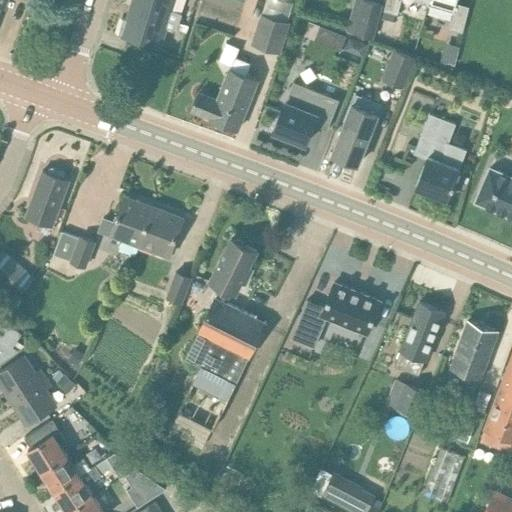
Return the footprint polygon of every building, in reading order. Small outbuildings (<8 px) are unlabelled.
[(132,0),(131,5),(179,20),(181,13),(171,10),(173,0),(132,0)] [(372,0),(354,0),(345,30),(373,38),(383,3),(372,0)] [(386,0),(384,10),(397,14),(400,0),(386,0)] [(455,2),(449,28),(462,31),(468,5),(455,2)] [(131,5),(127,18),(123,16),(118,33),(159,46),(165,26),(176,30),(177,28),(186,31),(188,24),(179,21),(179,20),(131,5)] [(261,11),(251,42),(281,51),(290,20),(261,11)] [(310,37),(339,49),(345,33),(317,21),(310,37)] [(349,36),(344,48),(362,56),(367,43),(349,36)] [(258,79),(245,74),(250,62),(237,57),(239,50),(224,44),(219,56),(233,61),(218,98),(199,91),(192,109),(211,116),(211,118),(238,129),(258,79)] [(386,65),(381,78),(403,87),(416,56),(393,47),(393,48),(386,65)] [(286,99),(274,130),(306,143),(314,123),(327,128),(339,98),(294,80),(286,99)] [(345,119),(333,152),(358,162),(378,112),(352,102),(345,119)] [(448,200),(461,167),(469,149),(451,141),(458,124),(431,113),(417,149),(431,154),(417,187),(448,200)] [(65,173),(63,169),(51,165),(47,167),(46,170),(42,168),(25,214),(52,224),(68,178),(63,176),(65,173)] [(511,174),(490,165),(476,198),(511,213),(511,174)] [(125,193),(114,220),(103,216),(99,228),(140,243),(155,204),(125,193)] [(155,204),(140,243),(167,254),(182,214),(155,204)] [(79,236),(63,230),(55,251),(70,257),(79,236)] [(70,257),(69,260),(85,266),(96,240),(80,233),(79,236),(70,257)] [(213,428),(246,361),(267,321),(226,301),(232,289),(236,291),(242,280),(246,282),(254,266),(249,264),(257,250),(231,237),(210,279),(222,284),(219,290),(223,293),(221,298),(216,296),(185,357),(200,364),(176,410),(213,428)] [(0,276),(19,294),(34,277),(3,249),(0,251),(0,276)] [(176,269),(166,296),(182,302),(192,274),(176,269)] [(367,331),(380,299),(333,281),(324,306),(306,299),(292,336),(314,345),(326,315),(367,331)] [(417,373),(419,368),(423,356),(426,357),(445,309),(419,299),(400,347),(402,348),(396,365),(417,373)] [(0,317),(0,359),(19,348),(13,345),(22,331),(0,317)] [(481,377),(498,329),(468,318),(450,366),(481,377)] [(511,352),(500,385),(511,389),(511,352)] [(0,381),(10,398),(46,376),(40,367),(35,370),(25,354),(0,369),(0,381)] [(46,376),(10,398),(26,423),(57,404),(45,386),(50,383),(46,376)] [(394,377),(385,400),(417,413),(426,389),(394,377)] [(457,403),(462,389),(444,383),(439,396),(457,403)] [(511,389),(500,385),(480,440),(511,451),(511,389)] [(452,416),(446,434),(467,441),(473,424),(471,423),(473,417),(462,413),(460,419),(452,416)] [(41,470),(67,453),(59,442),(65,438),(52,418),(24,436),(30,446),(27,449),(41,470)] [(441,445),(423,492),(447,501),(464,454),(441,445)] [(112,465),(124,458),(115,451),(107,456),(111,463),(112,465)] [(67,453),(41,470),(54,491),(91,467),(91,466),(84,456),(73,463),(67,453)] [(100,470),(111,463),(107,456),(91,466),(91,467),(54,491),(67,511),(93,495),(86,484),(102,473),(100,470)] [(333,473),(323,493),(358,511),(377,511),(379,508),(370,503),(374,495),(333,473)] [(138,505),(166,487),(148,474),(127,488),(138,505)] [(511,511),(511,496),(495,487),(481,511),(511,511)] [(104,511),(93,495),(67,511),(104,511)] [(136,511),(158,511),(162,509),(155,499),(136,511)]
